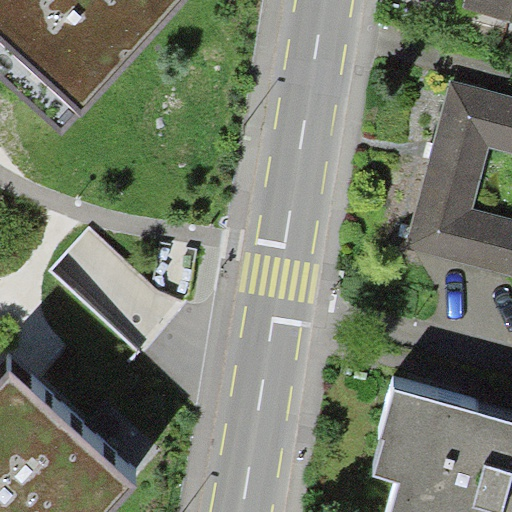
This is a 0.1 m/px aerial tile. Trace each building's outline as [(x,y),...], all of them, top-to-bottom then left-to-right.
[(186,0),(0,0),(0,77),(62,135),(186,0)] [(511,0),(464,0),(462,9),(511,21),(511,0)] [(511,95),(449,80),(406,248),(511,275),(511,217),(473,207),(489,146),(511,152),(511,95)] [(0,511),(109,511),(134,485),(8,370),(0,378),(0,511)] [(511,511),(511,422),(393,388),(379,438),(384,439),(373,475),(397,482),(388,511),(511,511)]
